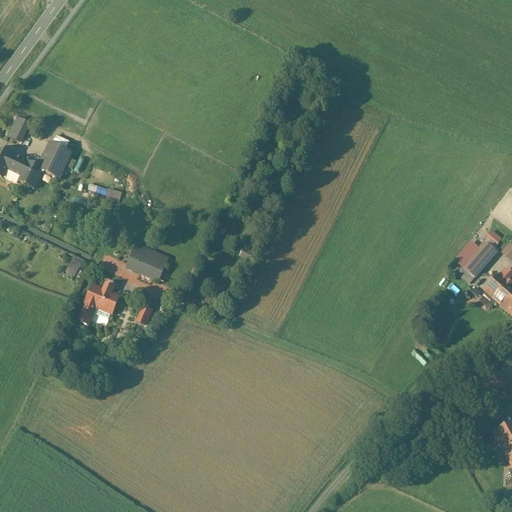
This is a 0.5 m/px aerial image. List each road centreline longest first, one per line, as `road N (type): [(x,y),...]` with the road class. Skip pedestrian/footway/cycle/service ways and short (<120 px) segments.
road 1 (unclassified): [(312,511),(434,378),(511,335)]
road 2 (track): [(405,408),(333,365),(228,323)]
